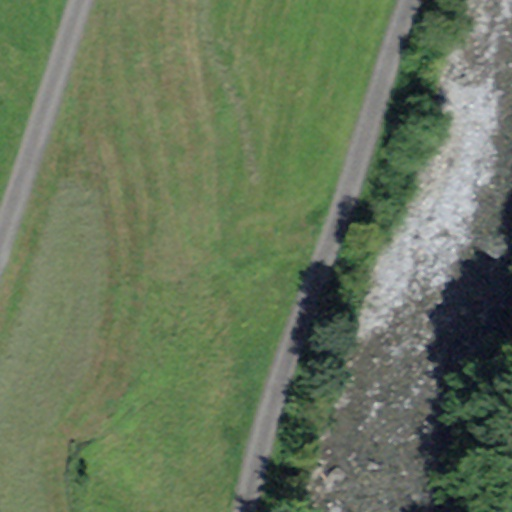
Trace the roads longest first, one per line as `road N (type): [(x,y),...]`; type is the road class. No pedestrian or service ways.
road 1 (track): [(249,511),(275,368),(410,0)]
road 2 (track): [(81,0),(0,239)]
